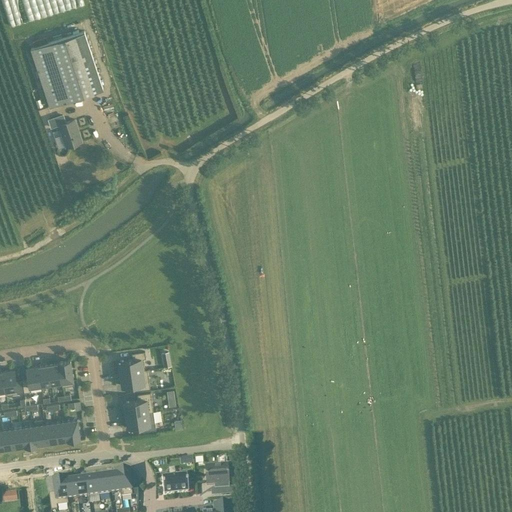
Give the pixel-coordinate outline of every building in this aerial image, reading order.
[(104,89),(84,31),(31,49),(50,106),(104,89)] [(65,148),(83,142),(75,118),(58,124),(65,148)] [(119,361),(120,373),(144,370),(143,357),(145,357),(144,351),(131,353),(132,359),(119,361)] [(62,379),(62,383),(63,386),(74,384),(70,359),(59,361),(59,363),(62,379)] [(51,385),(62,383),(62,379),(59,363),(49,365),(51,381),(51,384),(51,385)] [(41,386),(38,367),(38,365),(27,367),(28,378),(22,379),(24,391),(30,390),(30,387),(41,386)] [(41,386),(51,384),(51,381),(49,365),(38,367),(41,386)] [(3,371),(3,372),(6,389),(6,391),(6,394),(18,393),(14,369),(3,371)] [(144,370),(120,373),(122,387),(135,385),(136,390),(150,388),(147,370),(144,370)] [(174,389),(168,390),(169,405),(176,405),(174,389)] [(124,402),(126,414),(153,411),(150,392),(137,394),(138,400),(124,402)] [(153,411),(126,414),(128,428),(142,426),(142,431),(155,429),(153,411)] [(66,421),(68,440),(80,438),(77,419),(66,421)] [(66,421),(55,422),(58,441),(68,440),(66,421)] [(58,441),(55,422),(44,424),(47,443),(58,441)] [(36,444),(47,443),(44,424),(34,425),(36,444)] [(36,444),(34,425),(23,427),(25,446),(36,444)] [(23,427),(12,428),(15,447),(25,446),(23,427)] [(12,428),(1,430),(4,449),(15,447),(12,428)] [(228,466),(205,467),(206,487),(216,487),(217,491),(230,490),(228,466)] [(120,491),(121,495),(121,498),(132,496),(129,472),(117,473),(118,475),(120,491)] [(186,474),(163,476),(164,494),(188,492),(186,474)] [(118,475),(107,477),(109,494),(110,497),(121,495),(120,491),(118,475)] [(109,494),(107,477),(96,478),(99,496),(99,498),(110,497),(109,494)] [(99,496),(96,478),(86,480),(88,497),(88,500),(99,498),(99,496)] [(86,480),(75,481),(78,501),(88,500),(88,497),(86,480)] [(67,500),(64,483),(64,481),(53,482),(54,494),(49,495),(51,511),(57,511),(56,507),(67,505),(67,503),(67,500)] [(78,501),(75,481),(64,483),(67,500),(67,503),(78,501)] [(4,503),(18,500),(17,490),(2,493),(4,503)]
